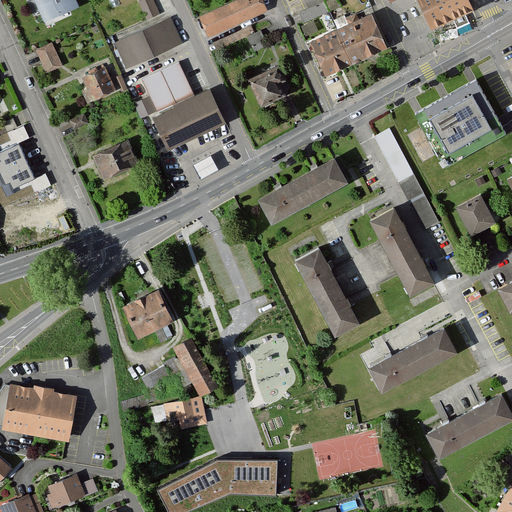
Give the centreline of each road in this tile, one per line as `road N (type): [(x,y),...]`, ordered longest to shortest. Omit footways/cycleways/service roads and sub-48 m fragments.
road 1 (residential): [(86,279),(108,362),(122,472),(138,511)]
road 2 (residential): [(0,30),(95,241)]
road 3 (residential): [(177,0),(254,166)]
road 4 (secondary): [(111,235),(254,166)]
road 5 (residential): [(334,122),(279,0)]
